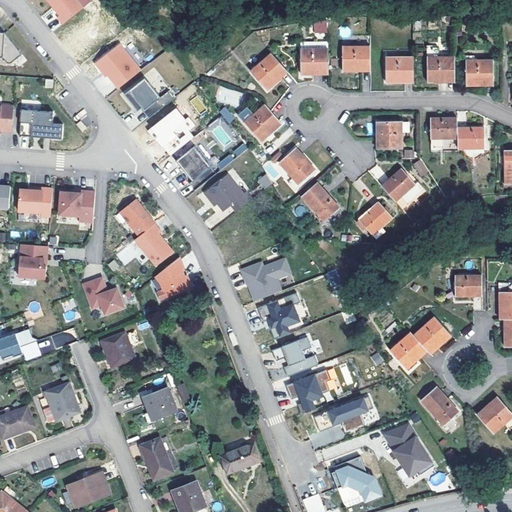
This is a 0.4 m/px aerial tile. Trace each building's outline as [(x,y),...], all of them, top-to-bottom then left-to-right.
[(75,0),(46,0),(59,16),(62,20),(60,21),(65,28),(85,12),(75,0)] [(314,33),(327,33),(327,21),(314,21),(314,33)] [(0,60),(4,61),(9,67),(13,67),(24,58),(7,37),(1,36),(0,35),(0,60)] [(371,71),(371,46),(344,46),(343,71),(371,71)] [(455,82),(455,56),(439,56),(439,47),(427,47),(428,83),(455,82)] [(111,80),(121,93),(144,75),(122,48),(98,68),(105,76),(107,75),(109,77),(111,80)] [(329,75),(329,48),(301,48),(302,75),(329,75)] [(289,73),(272,53),(251,71),(268,91),(289,73)] [(414,83),(414,56),(387,56),(387,83),(414,83)] [(494,86),(494,60),(467,60),(467,86),(494,86)] [(126,99),(140,117),(143,114),(147,111),(148,112),(148,113),(147,114),(153,122),(177,103),(171,95),(163,102),(147,83),(126,99)] [(239,107),(243,94),(219,86),(215,100),(239,107)] [(190,100),(199,114),(206,109),(197,96),(190,100)] [(282,123),(266,105),(254,115),(248,107),(238,115),(262,142),(282,123)] [(189,131),(193,127),(178,107),(148,129),(169,156),(194,137),(189,131)] [(225,107),(219,112),(229,123),(235,118),(225,107)] [(4,110),(0,109),(0,130),(2,131),(2,134),(2,135),(14,136),(16,110),(4,109),(4,110)] [(143,114),(151,124),(153,122),(147,114),(148,113),(148,112),(147,111),(143,114)] [(56,116),(23,113),(22,140),(34,141),(35,137),(37,137),(53,138),(53,142),(65,143),(66,128),(55,128),(56,116)] [(432,139),(459,139),(459,128),(458,118),(432,118),(432,139)] [(403,148),(402,121),(377,122),(378,149),(403,148)] [(87,129),(81,122),(77,125),(83,132),(87,129)] [(485,127),(459,128),(459,139),(459,149),(486,149),(485,127)] [(317,169),(296,147),(279,163),(300,185),(317,169)] [(242,160),(252,152),(248,148),(238,156),(242,160)] [(192,188),(198,195),(220,178),(198,150),(179,165),(187,175),(190,173),(193,176),(198,183),(195,185),(192,188)] [(271,155),(273,162),(282,159),(280,152),(271,155)] [(230,155),(217,164),(220,169),(233,160),(230,155)] [(273,181),(280,175),(269,161),(262,166),(273,181)] [(423,161),(415,166),(423,178),(430,173),(423,161)] [(402,168),(382,186),(403,209),(422,191),(407,174),(402,168)] [(410,172),(407,174),(422,191),(425,189),(410,172)] [(190,173),(187,175),(195,185),(198,183),(193,176),(190,173)] [(257,180),(264,189),(272,183),(266,174),(257,180)] [(234,210),(239,217),(255,204),(249,197),(246,199),(231,180),(207,198),(213,206),(217,203),(219,206),(226,216),(234,210)] [(341,207),(318,182),(301,196),(325,222),(341,207)] [(0,211),(11,212),(13,191),(0,189),(0,211)] [(31,194),(22,193),(21,215),(53,218),(55,193),(37,191),(37,195),(33,194),(31,194)] [(98,196),(81,195),(81,197),(78,197),(75,197),(64,196),(62,219),(83,220),(82,226),(96,226),(98,196)] [(393,218),(379,202),(359,220),(374,236),(393,218)] [(157,229),(158,228),(141,207),(138,204),(122,217),(141,241),(157,229)] [(163,237),(157,229),(141,241),(137,244),(158,271),(175,258),(164,243),(161,239),(163,237)] [(132,243),(116,254),(124,265),(139,255),(132,243)] [(21,281),(47,283),(49,270),(46,270),(46,263),(49,263),(50,251),(28,249),(24,249),(21,281)] [(249,286),(254,300),(281,290),(276,278),(290,273),(285,258),(263,266),(261,261),(241,269),(246,283),(247,282),(248,282),(249,283),(250,285),(249,286)] [(115,260),(108,264),(112,272),(120,268),(115,260)] [(187,273),(182,261),(158,281),(163,287),(166,294),(160,296),(163,304),(193,292),(194,289),(192,286),(189,285),(188,282),(187,280),(185,274),(187,273)] [(483,296),(483,275),(456,276),(457,297),(483,296)] [(104,282),(85,289),(94,314),(104,310),(107,319),(126,312),(119,293),(110,296),(104,282)] [(505,320),(511,319),(511,291),(500,292),(500,320),(505,320)] [(297,292),(258,307),(263,321),(267,320),(269,319),(270,322),(272,327),(270,328),(274,338),(290,332),(287,325),(300,320),(293,304),(300,301),(297,292)] [(428,353),(431,355),(452,337),(435,317),(413,336),(428,353)] [(18,339),(23,352),(41,345),(35,342),(32,333),(18,339)] [(413,336),(411,333),(390,350),(408,370),(428,353),(413,336)] [(127,336),(103,346),(114,371),(137,362),(127,336)] [(311,347),(307,336),(272,350),(276,360),(285,357),(288,356),(289,359),(291,364),(288,365),(284,366),(287,376),(318,364),(314,355),(305,358),(302,350),(311,347)] [(0,345),(0,351),(5,364),(16,360),(17,362),(25,359),(23,352),(18,339),(0,345)] [(378,352),(370,356),(376,365),(383,361),(378,352)] [(327,369),(286,385),(291,398),(300,395),(301,399),(302,402),(297,404),(301,414),(315,408),(312,400),(323,396),(322,393),(329,390),(326,381),(331,379),(327,369)] [(185,383),(179,385),(186,404),(192,402),(185,383)] [(460,412),(438,386),(421,401),(444,427),(460,412)] [(72,387),(48,396),(60,425),(83,416),(72,387)] [(171,391),(146,401),(152,417),(148,418),(151,425),(155,424),(156,425),(181,416),(171,391)] [(369,396),(363,398),(368,410),(373,408),(369,396)] [(511,429),(511,412),(498,397),(478,415),(494,434),(505,424),(511,430),(511,429)] [(314,417),(320,431),(334,426),(333,423),(337,422),(341,420),(342,423),(345,431),(365,424),(361,413),(368,410),(363,398),(314,417)] [(29,410),(0,421),(0,429),(5,442),(36,430),(29,410)] [(415,433),(388,438),(394,452),(395,457),(394,457),(398,468),(400,467),(402,472),(400,473),(405,484),(414,480),(416,485),(431,479),(419,447),(420,447),(415,433)] [(163,444),(146,450),(158,483),(176,476),(163,444)] [(257,446),(225,459),(232,477),(265,464),(257,446)] [(363,462),(342,470),(344,473),(344,475),(340,476),(335,478),(341,494),(351,490),(364,496),(369,506),(384,500),(378,484),(370,481),(363,462)] [(86,481),(88,485),(104,479),(112,499),(116,497),(107,473),(86,481)] [(104,479),(88,485),(72,491),(74,495),(67,497),(72,510),(79,507),(80,511),(112,499),(104,479)] [(201,485),(176,495),(183,511),(205,511),(211,510),(201,485)] [(339,511),(338,507),(325,511),(319,493),(302,499),(305,511),(339,511)] [(25,511),(5,496),(0,502),(0,511),(25,511)]
